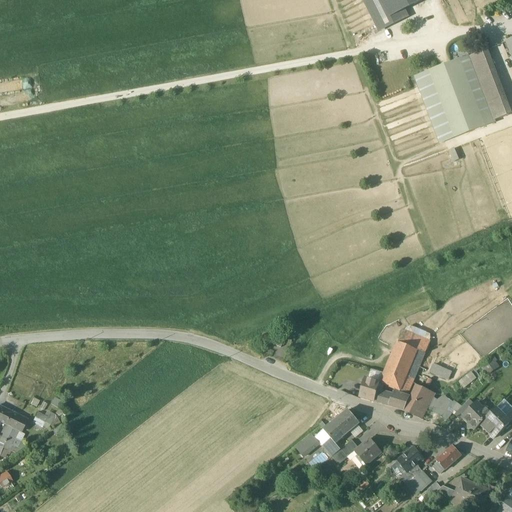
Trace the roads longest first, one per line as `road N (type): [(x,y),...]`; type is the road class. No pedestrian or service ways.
road 1 (tertiary): [(511,466),(184,339),(92,334),(0,342)]
road 2 (track): [(355,53),(0,120)]
road 3 (residential): [(511,25),(355,53)]
